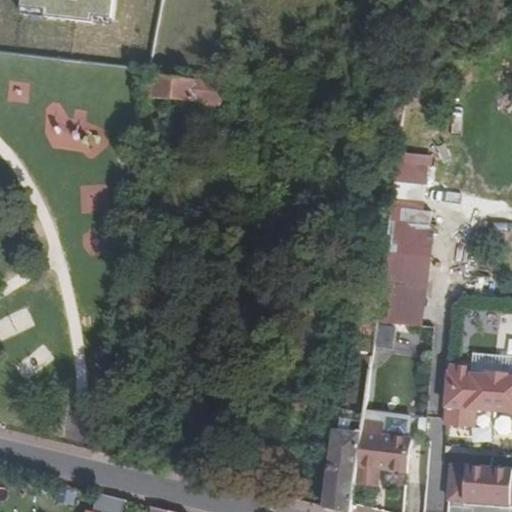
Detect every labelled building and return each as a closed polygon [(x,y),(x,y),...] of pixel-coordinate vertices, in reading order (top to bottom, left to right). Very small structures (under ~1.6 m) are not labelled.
[(125,0),(118,35),(126,37),(156,41),(162,0),(125,0)] [(144,69),(150,70),(156,41),(126,37),(120,66),(124,67),(144,69)] [(221,112),(224,85),(155,76),(152,97),(208,104),(207,110),(221,112)] [(263,85),(228,82),(226,97),(261,101),(263,85)] [(311,99),(287,97),(284,118),(308,121),(311,99)] [(379,321),(424,327),(437,226),(392,220),(379,321)] [(380,324),(377,345),(396,347),(398,326),(380,324)] [(371,357),(373,339),(365,338),(362,356),(371,357)] [(45,345),(29,357),(39,371),(55,359),(45,345)] [(451,365),(446,424),(469,426),(470,409),(478,409),(511,412),(511,377),(473,374),(474,367),(451,365)] [(477,427),(478,409),(470,409),(469,426),(477,427)] [(382,424),(362,423),(361,434),(354,484),(377,487),(380,468),(380,463),(386,464),(386,469),(406,471),(410,438),(382,435),(382,424)] [(350,511),(354,484),(361,434),(335,432),(326,507),(345,511),(350,511)] [(511,469),(453,465),(450,500),(466,501),(465,506),(478,507),(479,502),(500,504),(499,508),(511,509),(511,469)] [(124,511),(127,503),(99,496),(95,511),(124,511)]
